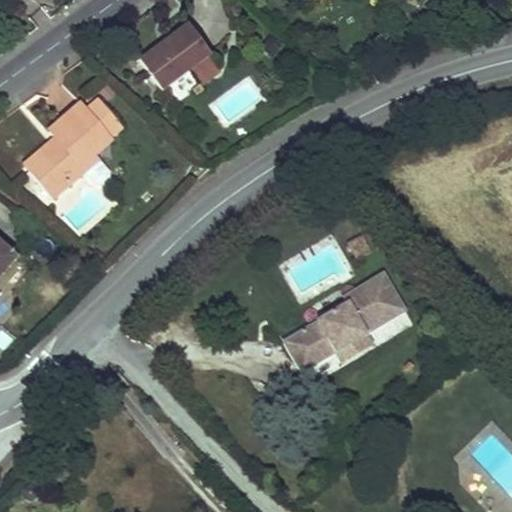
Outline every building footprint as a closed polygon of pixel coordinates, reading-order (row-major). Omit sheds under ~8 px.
[(216,55),(192,23),(171,40),(175,46),(167,52),(163,46),(144,59),(168,91),(216,55)] [(175,46),(171,40),(163,46),(167,52),(175,46)] [(117,141),(83,103),(51,132),(58,140),(64,148),(58,153),(55,151),(31,174),(56,201),(89,171),(86,167),(100,155),(117,141)] [(64,148),(58,140),(27,168),(31,174),(55,151),(58,153),(64,148)] [(104,159),(100,155),(86,167),(89,171),(104,159)] [(0,285),(24,259),(0,238),(0,285)] [(405,313),(384,278),(342,302),(345,308),(283,345),(300,375),(337,354),(369,335),(405,313)] [(375,346),(369,335),(337,354),(343,365),(375,346)]
